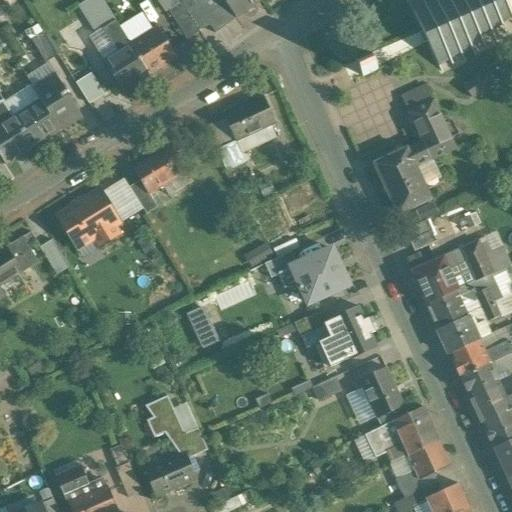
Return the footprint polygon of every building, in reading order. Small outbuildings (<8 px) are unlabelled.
[(102,0),(87,0),(78,6),(95,34),(102,30),(116,21),(102,0)] [(179,0),(158,0),(167,12),(181,2),(179,0)] [(217,0),(213,3),(210,0),(185,0),(181,3),(199,32),(210,25),(216,33),(236,18),(223,0),(217,0)] [(262,0),(223,0),(236,18),(262,0)] [(511,0),(431,0),(411,6),(408,0),(407,0),(440,72),(441,72),(438,65),(511,17),(511,0)] [(199,32),(181,3),(169,11),(187,40),(199,32)] [(116,21),(102,30),(116,53),(130,44),(116,21)] [(158,27),(130,44),(150,76),(177,58),(158,27)] [(58,56),(44,34),(32,42),(46,64),(58,56)] [(116,53),(104,61),(123,92),(150,76),(130,44),(116,53)] [(485,70),(463,86),(472,98),(494,82),(485,70)] [(82,118),(55,75),(33,89),(40,101),(41,100),(60,131),(82,118)] [(0,126),(14,117),(0,94),(0,126)] [(263,97),(225,115),(226,118),(237,141),(275,124),(263,97)] [(40,101),(14,117),(33,148),(60,131),(41,100),(40,101)] [(456,150),(434,100),(408,111),(422,142),(407,149),(415,167),(456,150)] [(14,117),(0,126),(0,154),(7,165),(33,148),(14,117)] [(226,118),(197,130),(212,153),(237,141),(226,118)] [(173,148),(136,170),(142,181),(151,195),(187,173),(173,148)] [(430,201),(415,167),(407,149),(374,163),(397,215),(430,201)] [(151,195),(142,181),(130,188),(148,217),(160,209),(151,195)] [(92,197),(56,219),(64,233),(71,244),(71,243),(107,222),(92,197)] [(427,220),(405,230),(415,252),(436,242),(427,220)] [(292,229),(270,239),(277,255),(299,245),(292,229)] [(71,244),(64,233),(52,240),(69,268),(81,260),(71,243),(71,244)] [(23,237),(0,251),(0,301),(6,298),(0,288),(0,286),(38,262),(23,237)] [(483,238),(459,249),(474,283),(492,274),(480,247),(486,244),(483,238)] [(69,268),(52,240),(40,248),(57,275),(69,268)] [(269,242),(245,253),(251,265),(275,253),(269,242)] [(331,249),(305,261),(322,298),(348,286),(331,249)] [(292,250),(267,261),(272,274),(298,263),(292,250)] [(443,256),(410,271),(426,305),(455,291),(456,291),(459,290),(443,256)] [(459,290),(456,291),(467,315),(494,302),(511,294),(511,292),(508,284),(511,282),(505,268),(492,274),(474,283),(459,290)] [(455,291),(426,305),(438,331),(468,317),(467,315),(456,291),(455,291)] [(467,315),(468,317),(481,311),(487,322),(500,316),(494,302),(467,315)] [(206,305),(188,313),(202,347),(221,339),(206,305)] [(358,309),(333,320),(350,359),(376,348),(358,309)] [(317,314),(286,327),(292,339),(314,329),(321,326),(317,314)] [(468,317),(438,331),(449,355),(479,341),(468,317)] [(325,352),(314,358),(318,367),(306,373),(312,386),(334,377),(329,368),(350,359),(333,320),(321,326),(314,329),(325,352)] [(504,329),(479,341),(485,354),(499,347),(498,344),(504,341),(506,344),(509,342),(510,342),(504,329)] [(479,341),(449,355),(460,378),(490,364),(485,354),(479,341)] [(511,353),(511,348),(509,342),(506,344),(504,341),(498,344),(499,347),(485,354),(490,364),(511,353)] [(511,353),(490,364),(495,375),(510,368),(511,371),(511,353)] [(490,364),(460,378),(471,401),(500,387),(495,375),(490,364)] [(404,409),(386,370),(360,381),(378,420),(404,409)] [(336,378),(313,388),(319,402),(342,392),(336,378)] [(500,387),(471,401),(482,424),(511,410),(507,401),(500,387)] [(180,455),(145,470),(157,498),(197,480),(188,460),(193,457),(183,435),(185,434),(168,396),(145,406),(153,418),(147,421),(154,438),(165,434),(180,455)] [(423,408),(365,436),(376,459),(404,446),(409,457),(410,456),(439,442),(439,443),(439,442),(423,408)] [(511,411),(511,410),(482,424),(494,450),(511,441),(511,411)] [(185,434),(183,435),(193,457),(208,450),(198,429),(185,434)] [(511,441),(494,450),(507,479),(511,476),(511,441)] [(439,442),(410,456),(420,480),(434,473),(449,466),(439,443),(439,442)] [(419,492),(438,483),(434,473),(420,480),(410,456),(409,457),(389,467),(405,499),(419,492)] [(92,493),(89,485),(86,477),(81,466),(80,466),(78,460),(54,471),(56,477),(60,488),(61,488),(71,511),(118,511),(107,486),(92,493)] [(129,463),(116,467),(128,498),(140,493),(129,463)] [(406,511),(413,508),(422,504),(423,506),(430,503),(428,499),(442,492),(438,483),(419,492),(405,499),(393,506),(396,511),(406,511)] [(442,492),(428,499),(430,503),(434,511),(462,511),(469,509),(458,485),(442,492)] [(225,488),(203,498),(208,509),(230,499),(225,488)] [(237,497),(212,509),(213,511),(230,511),(242,507),(237,497)] [(434,511),(430,503),(423,506),(422,504),(413,508),(415,511),(434,511)]
